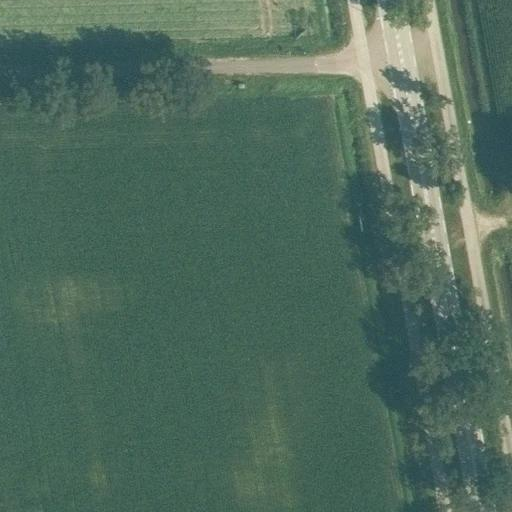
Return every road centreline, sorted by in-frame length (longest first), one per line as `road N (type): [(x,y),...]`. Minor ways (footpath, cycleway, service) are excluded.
road 1 (primary): [(483,511),(402,56)]
road 2 (unclassified): [(364,62),(444,511)]
road 3 (unclassified): [(511,467),(437,50)]
road 4 (unclassified): [(0,72),(364,62)]
